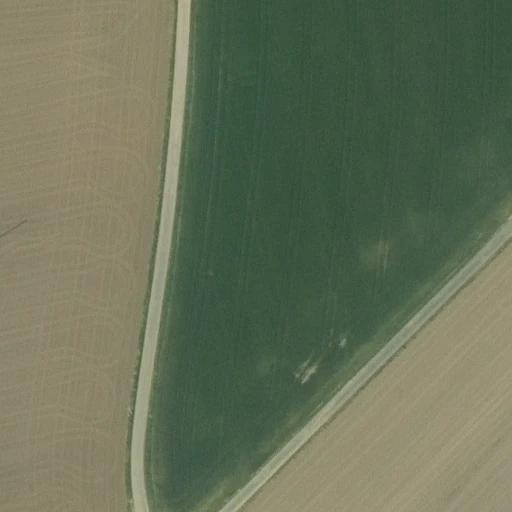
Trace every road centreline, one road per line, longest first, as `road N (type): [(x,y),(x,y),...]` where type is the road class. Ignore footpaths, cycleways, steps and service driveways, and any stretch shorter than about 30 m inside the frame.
road 1 (residential): [(189,0),(177,170),(140,436),(147,511)]
road 2 (residential): [(223,511),(511,216)]
